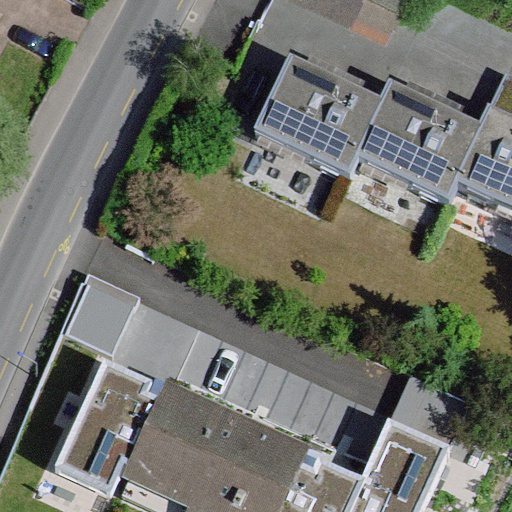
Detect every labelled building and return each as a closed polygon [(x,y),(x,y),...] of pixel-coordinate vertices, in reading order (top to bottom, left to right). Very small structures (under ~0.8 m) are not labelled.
[(357,0),(314,0),(351,17),(356,4),(357,0)] [(403,0),(357,0),(356,4),(395,21),(403,0)] [(382,112),(293,69),(259,140),(351,185),(359,166),(382,112)] [(390,92),(382,112),(359,166),(450,210),(459,191),(483,136),(390,92)] [(511,128),(491,119),(483,136),(459,191),(511,216),(511,128)] [(140,301),(93,280),(68,335),(116,356),(140,301)] [(166,388),(106,361),(55,474),(115,501),(126,477),(166,388)] [(335,453),(170,379),(166,388),(126,477),(200,510),(198,511),(428,511),(455,452),(393,424),(367,481),(329,465),(335,453)]
